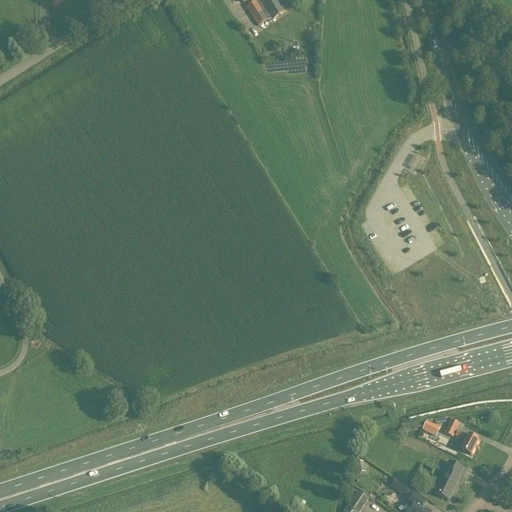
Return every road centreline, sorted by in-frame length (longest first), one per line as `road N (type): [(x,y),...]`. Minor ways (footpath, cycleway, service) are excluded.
road 1 (primary): [(511,327),(0,491)]
road 2 (primary): [(0,507),(511,353)]
road 3 (unclassified): [(0,83),(130,0)]
road 4 (secondary): [(461,122),(428,0)]
